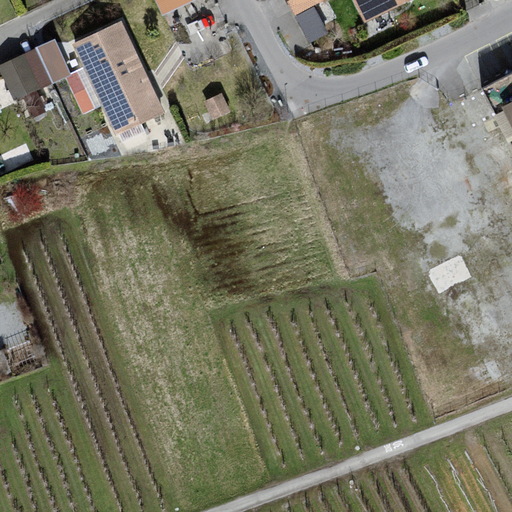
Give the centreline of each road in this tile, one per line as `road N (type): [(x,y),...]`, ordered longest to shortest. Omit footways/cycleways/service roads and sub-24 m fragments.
road 1 (residential): [(511,18),(338,97),(300,92),(244,0)]
road 2 (unclassified): [(221,511),(511,405)]
